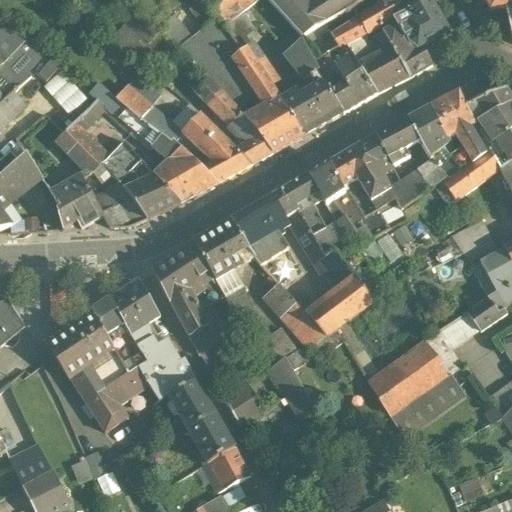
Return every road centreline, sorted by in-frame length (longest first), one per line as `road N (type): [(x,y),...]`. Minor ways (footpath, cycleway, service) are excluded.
road 1 (secondary): [(134,250),(494,67)]
road 2 (residential): [(134,250),(278,511)]
road 3 (residential): [(33,254),(39,331),(0,369)]
